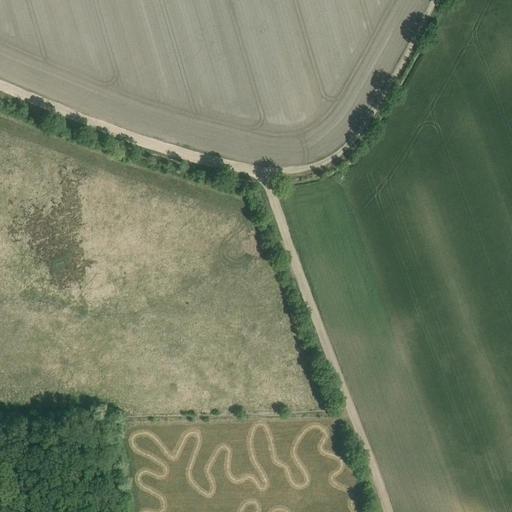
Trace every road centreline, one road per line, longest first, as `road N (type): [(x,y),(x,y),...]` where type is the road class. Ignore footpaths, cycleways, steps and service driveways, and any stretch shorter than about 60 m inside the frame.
road 1 (track): [(386,511),(266,172)]
road 2 (track): [(266,172),(122,135),(0,85)]
road 3 (track): [(435,0),(371,116),(339,156),(299,171),(266,172)]
